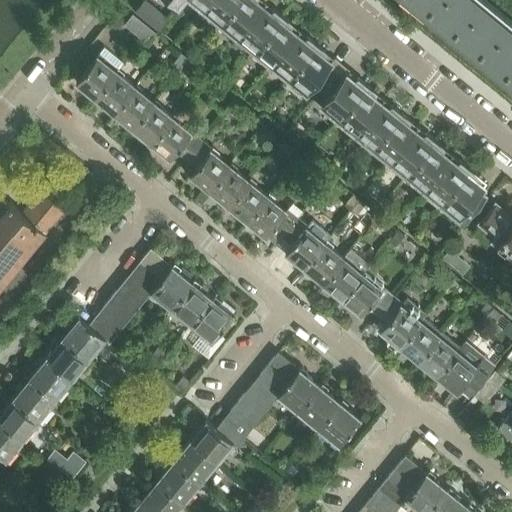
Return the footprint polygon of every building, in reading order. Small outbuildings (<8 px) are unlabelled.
[(145,0),(143,0),(136,9),(135,10),(159,29),(168,18),(145,0)] [(209,0),(203,7),(221,22),(238,0),(209,0)] [(238,0),(221,22),(237,35),(263,4),(257,0),(238,0)] [(511,26),(480,0),(412,0),(511,81),(511,26)] [(270,10),(263,4),(237,35),(254,49),(282,15),(274,8),(270,10)] [(151,28),(133,13),(124,24),(142,38),(151,28)] [(291,22),(282,15),(254,49),(271,63),(297,32),(290,27),(291,22)] [(151,28),(142,38),(148,43),(156,32),(151,28)] [(304,38),(297,32),(271,63),(288,77),(317,43),(308,36),(304,38)] [(334,72),(327,66),(331,60),(324,54),(325,50),(317,43),(288,77),(314,98),(334,72)] [(76,81),(95,96),(116,71),(123,62),(104,46),(97,55),(96,55),(96,56),(76,81)] [(172,65),(178,70),(188,58),(182,53),(172,65)] [(188,58),(178,70),(185,76),(195,64),(188,58)] [(116,71),(95,96),(113,111),(134,86),(116,71)] [(339,119),(367,84),(358,77),(354,78),(347,73),(342,78),(334,72),(314,98),(339,119)] [(367,84),(339,119),(356,133),(381,101),(374,95),(375,91),(367,84)] [(134,86),(113,111),(132,126),(153,101),(134,86)] [(224,112),(236,97),(223,87),(211,101),(224,112)] [(153,101),(132,126),(150,141),(171,116),(153,101)] [(388,106),(381,101),(356,133),(373,147),(402,112),(392,104),(388,106)] [(410,118),(402,112),(373,147),(390,161),(416,129),(409,123),(410,118)] [(171,116),(150,141),(170,157),(176,149),(186,158),(201,139),(191,131),(191,132),(171,116)] [(256,131),(264,121),(258,116),(250,126),(256,131)] [(263,136),(271,126),(264,121),(256,131),(257,133),(258,132),(263,136)] [(422,134),(416,129),(390,161),(407,175),(436,140),(426,132),(422,134)] [(212,147),(201,139),(186,158),(196,166),(190,173),(209,189),(229,164),(210,149),(212,147)] [(444,146),(436,140),(407,175),(424,189),(450,157),(443,151),(444,146)] [(286,159),(292,164),(301,151),(295,146),(286,159)] [(301,151),(292,164),(299,170),(309,157),(301,151)] [(456,162),(450,157),(424,189),(441,203),(469,167),(460,160),(456,162)] [(229,164),(209,189),(228,204),(248,179),(229,164)] [(487,196),(479,190),(484,184),(477,178),(478,174),(469,167),(441,203),(457,216),(454,221),(462,227),(470,217),(485,198),(487,196)] [(248,179),(228,204),(246,219),(266,194),(248,179)] [(0,286),(2,288),(3,287),(1,285),(9,275),(11,277),(12,276),(10,274),(18,264),(20,266),(20,265),(19,263),(26,253),(28,255),(29,254),(27,252),(65,207),(43,189),(23,213),(12,203),(12,202),(10,201),(9,202),(0,195),(0,286)] [(266,194),(246,219),(266,235),(272,227),(282,235),(297,217),(287,209),(286,210),(266,194)] [(344,205),(351,211),(360,199),(353,194),(344,205)] [(494,205),(485,198),(470,217),(495,237),(491,242),(511,259),(511,217),(511,216),(510,216),(496,205),(497,204),(495,203),(494,205)] [(360,199),(351,211),(358,216),(367,205),(360,199)] [(307,225),(297,217),(282,235),(292,243),(285,251),(304,266),(324,242),(306,226),(307,225)] [(397,230),(388,241),(394,246),(403,235),(397,230)] [(324,242),(304,266),(323,282),(343,257),(324,242)] [(454,245),(443,259),(448,263),(459,250),(454,245)] [(151,247),(141,260),(162,277),(172,264),(171,264),(151,247)] [(343,257),(323,282),(342,297),(362,272),(343,257)] [(141,260),(133,269),(154,286),(162,277),(141,260)] [(173,262),(171,264),(172,264),(162,277),(154,286),(151,290),(171,306),(192,281),(192,280),(172,265),(174,263),(173,262)] [(133,269),(125,279),(147,296),(151,290),(154,286),(133,269)] [(362,272),(342,297),(361,313),(367,305),(377,313),(393,294),(382,286),(381,288),(362,272)] [(443,283),(447,287),(455,277),(451,274),(443,283)] [(455,277),(447,287),(453,291),(460,282),(455,277)] [(125,279),(118,288),(139,305),(147,296),(125,279)] [(193,279),(192,280),(192,281),(171,306),(191,322),(212,297),(206,292),(208,288),(203,284),(200,287),(193,281),(194,280),(193,279)] [(118,288),(110,297),(131,315),(139,305),(118,288)] [(400,344),(423,316),(426,312),(407,296),(402,302),(393,294),(377,313),(387,321),(380,328),(400,344)] [(213,295),(212,297),(191,322),(203,332),(193,345),(209,358),(225,337),(219,332),(234,313),(233,312),(235,309),(223,300),(220,303),(213,298),(214,296),(213,295)] [(110,297),(103,307),(124,324),(131,315),(110,297)] [(486,315),(492,308),(487,304),(481,312),(486,315)] [(103,307),(89,323),(106,336),(105,337),(110,341),(124,324),(103,307)] [(79,317),(63,336),(89,357),(105,337),(106,336),(89,323),(78,314),(77,315),(79,317)] [(418,359),(442,331),(423,316),(400,344),(418,359)] [(437,375),(458,350),(460,347),(442,331),(418,359),(437,375)] [(62,337),(47,356),(72,377),(89,357),(63,336),(62,334),(61,335),(62,337)] [(458,350),(437,375),(457,390),(459,387),(462,383),(472,392),(488,372),(478,364),(476,365),(458,350)] [(278,351),(268,364),(289,381),(299,368),(299,367),(278,351)] [(46,357),(30,376),(31,377),(56,397),(72,377),(47,356),(45,355),(44,356),(46,357)] [(268,364),(260,373),(281,390),(289,381),(268,364)] [(300,366),(299,367),(299,368),(289,381),(281,390),(278,393),(298,409),(319,384),(300,368),(301,367),(300,366)] [(506,377),(496,368),(491,374),(501,383),(506,377)] [(260,373),(253,382),(274,399),(278,393),(281,390),(260,373)] [(491,374),(475,394),(485,402),(501,383),(491,374)] [(30,377),(14,396),(40,417),(56,397),(31,377),(30,376),(29,375),(28,376),(30,377)] [(253,382),(245,391),(266,409),(274,399),(253,382)] [(320,382),(319,384),(298,409),(318,426),(339,400),(320,385),(321,383),(320,382)] [(245,391),(238,401),(259,418),(266,409),(245,391)] [(13,397),(2,410),(0,413),(0,418),(23,437),(40,417),(14,396),(12,395),(12,396),(13,397)] [(339,400),(318,426),(339,442),(337,444),(338,444),(362,416),(361,415),(359,417),(340,401),(341,399),(340,399),(339,400)] [(238,401),(230,410),(251,427),(259,418),(238,401)] [(230,410),(217,427),(233,440),(232,441),(237,445),(251,427),(230,410)] [(511,410),(498,428),(511,439),(511,410)] [(0,472),(2,474),(12,462),(7,458),(23,437),(0,418),(0,472)] [(188,439),(190,440),(216,461),(232,441),(233,440),(217,427),(206,418),(205,419),(206,420),(191,439),(189,438),(188,439)] [(172,458),(199,481),(216,461),(190,440),(174,459),(172,458)] [(55,448),(48,457),(72,477),(86,460),(73,450),(67,458),(55,448)] [(405,454),(395,467),(416,484),(426,471),(405,454)] [(155,479),(157,480),(183,501),(199,481),(172,458),(172,459),(173,460),(163,473),(157,479),(156,478),(155,479)] [(395,467),(387,477),(408,494),(416,484),(395,467)] [(427,511),(447,488),(446,488),(427,472),(428,470),(427,470),(426,471),(416,484),(408,494),(406,497),(401,503),(411,511),(427,511)] [(408,494),(387,477),(380,486),(401,503),(406,497),(408,494)] [(157,480),(141,500),(155,511),(173,511),(183,501),(157,480)] [(380,486),(372,495),(392,511),(393,511),(401,503),(380,486)] [(447,486),(446,488),(447,488),(427,511),(461,511),(467,505),(469,503),(468,502),(466,504),(453,493),(447,488),(448,487),(447,486)] [(392,511),(372,495),(365,504),(374,511),(392,511)] [(155,511),(141,500),(139,498),(139,499),(140,501),(130,511),(155,511)]
